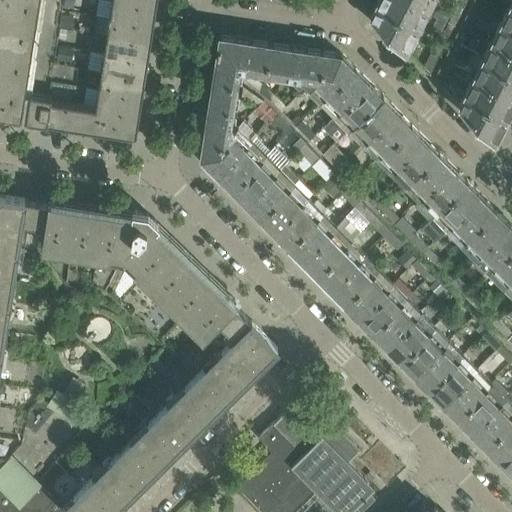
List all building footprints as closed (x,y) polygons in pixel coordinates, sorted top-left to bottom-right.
[(137,133),(157,0),(0,0),(0,112),(21,115),(137,133)] [(420,21),(379,0),(376,0),(370,13),(384,27),(384,30),(390,36),(392,36),(405,49),(420,21)] [(421,0),(379,0),(420,21),(429,4),(421,0)] [(430,73),(467,0),(450,0),(444,13),(452,17),(446,29),(443,28),(438,38),(441,39),(434,52),(432,50),(424,66),(430,73)] [(484,0),(474,0),(438,71),(446,75),(484,0)] [(511,1),(502,19),(511,24),(511,1)] [(511,24),(502,19),(493,37),(511,46),(511,24)] [(220,34),(214,73),(214,77),(237,80),(238,77),(240,63),(244,37),(220,34)] [(271,42),(244,37),(240,63),(267,67),(271,42)] [(511,46),(493,37),(484,53),(511,67),(511,46)] [(298,46),(271,42),(267,67),(293,71),(298,46)] [(337,52),(298,46),(293,71),(294,71),(307,85),(337,56),(337,52)] [(341,52),(337,52),(337,56),(307,85),(321,99),(355,66),(341,52)] [(511,67),(484,53),(475,71),(511,90),(511,67)] [(355,66),(321,99),(335,113),(369,80),(355,66)] [(264,83),(250,74),(247,71),(243,76),(270,98),(287,115),(292,110),(264,83)] [(511,104),(511,90),(475,71),(466,90),(508,112),(511,104)] [(238,81),(237,80),(214,77),(213,77),(209,108),(233,112),(238,81)] [(369,80),(335,113),(350,128),(383,95),(369,80)] [(291,128),(264,100),(244,86),(242,96),(260,104),(259,105),(286,134),(287,133),(301,147),(299,149),(327,178),(332,173),(318,159),(321,156),(292,127),(291,128)] [(508,112),(466,90),(459,103),(472,117),(472,119),(479,126),(481,126),(494,138),(495,138),(508,112)] [(383,95),(350,128),(364,142),(397,109),(383,95)] [(233,112),(209,108),(201,155),(203,157),(238,123),(232,117),(233,112)] [(378,156),(411,123),(397,109),(364,142),(378,156)] [(296,124),(322,152),(327,147),(316,134),(303,120),(304,119),(303,118),(296,124)] [(238,123),(203,157),(218,172),(254,136),(240,121),(238,123)] [(392,170),(425,137),(411,123),(378,156),(373,161),(387,175),(392,170)] [(254,136),(218,172),(232,186),(268,150),(254,136)] [(406,185),(439,151),(425,137),(392,170),(406,185)] [(334,143),(331,146),(323,153),(338,168),(347,176),(353,170),(345,161),(349,157),(334,143)] [(268,150),(232,186),(246,200),(282,165),(268,150)] [(439,151),(406,185),(420,198),(453,165),(439,151)] [(261,215),(297,180),(300,177),(286,163),(283,166),(282,165),(246,200),(261,215)] [(453,165),(420,198),(434,213),(467,180),(453,165)] [(334,197),(347,184),(335,172),(322,185),(334,197)] [(297,180),(261,215),(275,229),(311,194),(297,180)] [(359,185),(466,294),(471,289),(364,180),(359,185)] [(467,180),(434,213),(448,227),(481,194),(467,180)] [(404,242),(347,185),(341,191),(398,249),(404,242)] [(0,246),(17,249),(21,223),(25,198),(0,194),(0,246)] [(311,194),(275,229),(289,244),(325,208),(311,194)] [(456,247),(462,241),(495,208),(481,194),(448,227),(442,233),(456,247)] [(253,320),(231,299),(156,227),(156,226),(157,220),(149,211),(137,210),(132,214),(131,215),(25,198),(21,223),(29,230),(46,233),(44,245),(57,247),(58,242),(71,245),(70,249),(83,252),(84,247),(98,249),(97,254),(110,256),(111,251),(125,253),(129,246),(133,248),(129,255),(140,265),(136,269),(146,278),(149,274),(159,284),(155,287),(165,297),(168,293),(178,303),(175,306),(184,315),(188,312),(197,321),(194,325),(203,334),(205,333),(235,337),(253,320)] [(325,208),(289,244),(303,258),(339,223),(325,208)] [(476,255),(509,222),(495,208),(462,241),(476,255)] [(485,275),(490,270),(511,247),(511,225),(509,222),(476,255),(476,256),(472,260),(485,275)] [(339,223),(303,258),(317,272),(353,237),(339,223)] [(353,237),(317,272),(331,286),(367,251),(353,237)] [(0,298),(9,300),(17,249),(0,246),(0,298)] [(504,284),(511,276),(511,247),(490,270),(504,284)] [(407,267),(417,257),(408,248),(398,258),(407,267)] [(367,251),(331,286),(345,301),(381,266),(367,251)] [(431,271),(418,258),(412,263),(426,276),(431,271)] [(381,266),(345,301),(359,315),(395,280),(381,266)] [(438,277),(432,282),(430,285),(438,294),(446,285),(438,277)] [(395,280),(359,315),(373,329),(409,294),(395,280)] [(409,294),(373,329),(387,343),(423,308),(409,294)] [(511,352),(455,294),(449,300),(511,363),(511,352)] [(0,351),(1,352),(9,300),(0,298),(0,351)] [(481,309),(511,340),(511,331),(486,304),(481,309)] [(401,357),(437,322),(440,320),(426,305),(423,308),(387,343),(401,357)] [(253,320),(235,337),(215,356),(241,382),(277,346),(253,320)] [(415,372),(451,337),(437,322),(401,357),(415,372)] [(451,337),(415,372),(429,386),(465,351),(451,337)] [(465,351),(429,386),(443,400),(479,365),(465,351)] [(215,356),(178,393),(204,419),(241,382),(215,356)] [(479,365),(443,400),(457,414),(493,379),(479,365)] [(471,428),(510,390),(496,376),(493,379),(457,414),(471,428)] [(58,388),(56,391),(49,403),(72,417),(81,402),(76,398),(64,391),(58,388)] [(485,442),(511,415),(511,392),(510,390),(471,428),(485,442)] [(361,449),(344,432),(304,392),(259,436),(272,450),(238,484),(266,511),(292,511),(317,488),(340,511),(347,511),(357,502),(361,506),(374,493),(370,490),(375,485),(350,460),(361,449)] [(178,393),(141,429),(167,455),(204,419),(178,393)] [(511,415),(485,442),(499,456),(511,443),(511,415)] [(141,429),(103,467),(129,493),(167,455),(141,429)] [(511,443),(499,456),(511,469),(511,443)] [(59,502),(41,484),(36,479),(19,461),(11,454),(6,458),(0,456),(0,511),(65,511),(59,505),(59,502)] [(66,504),(73,511),(109,511),(129,493),(103,467),(66,504)]
